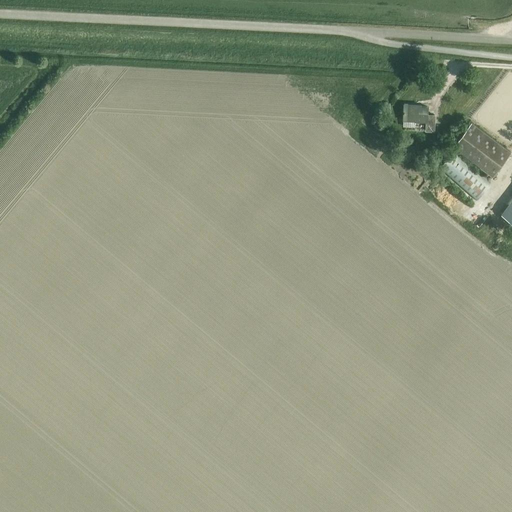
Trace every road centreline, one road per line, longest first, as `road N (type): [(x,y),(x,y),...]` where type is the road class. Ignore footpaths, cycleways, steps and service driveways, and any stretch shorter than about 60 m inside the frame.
road 1 (unclassified): [(350,31),(0,14)]
road 2 (unclassified): [(511,59),(386,44),(350,31)]
road 3 (unclassified): [(511,40),(350,31)]
